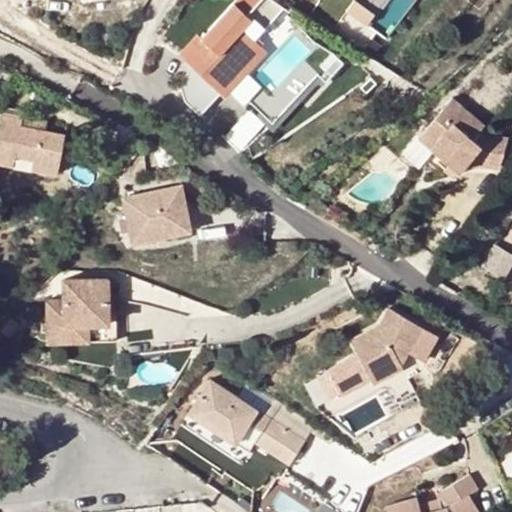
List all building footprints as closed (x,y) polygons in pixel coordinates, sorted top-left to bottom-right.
[(372,23),(381,1),(377,0),(352,0),(347,13),(372,23)] [(234,3),(187,59),(226,93),(230,88),(250,104),(293,53),(274,36),(266,46),(245,28),(253,19),(234,3)] [(451,96),(417,136),(432,148),(447,162),(458,170),(468,158),(502,173),(506,142),(487,134),(480,128),(484,124),(451,96)] [(0,119),(0,163),(15,166),(17,157),(36,161),(34,170),(58,176),(66,135),(23,126),(25,117),(1,113),(0,119)] [(15,166),(34,170),(36,161),(17,157),(15,166)] [(447,162),(442,168),(453,176),(458,170),(447,162)] [(177,188),(117,204),(129,248),(189,233),(177,188)] [(511,264),(511,251),(497,242),(484,265),(505,276),(511,264)] [(64,306),(47,307),(48,348),(117,346),(115,304),(107,305),(107,290),(107,284),(63,286),(64,306)] [(114,289),(107,290),(107,305),(115,304),(114,289)] [(351,341),(373,384),(404,368),(400,360),(406,357),(424,327),(391,308),(380,326),(351,341)] [(412,381),(404,368),(373,384),(389,417),(412,407),(422,402),(419,395),(412,381)] [(305,440),(210,380),(190,411),(235,440),(247,422),(260,431),(254,441),(289,464),(305,440)] [(434,511),(422,511),(421,506),(419,499),(386,507),(387,511),(480,511),(470,495),(478,489),(469,475),(438,495),(439,502),(442,510),(434,511)] [(439,502),(421,506),(422,511),(434,511),(442,510),(439,502)]
